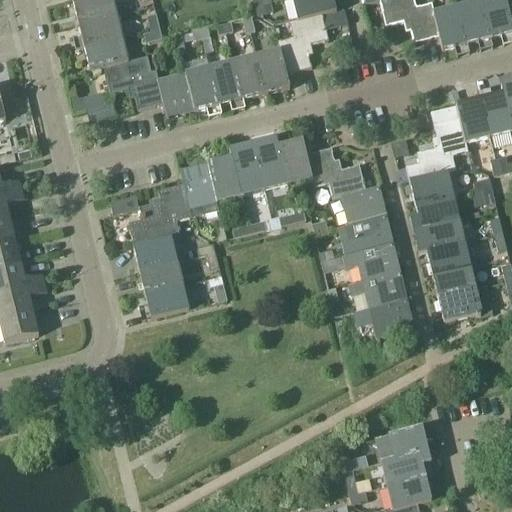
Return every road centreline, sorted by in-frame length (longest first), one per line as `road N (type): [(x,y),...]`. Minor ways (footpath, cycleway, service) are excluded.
road 1 (residential): [(66,171),(511,62)]
road 2 (residential): [(0,390),(88,368),(103,349),(66,171)]
road 3 (residential): [(66,171),(34,38)]
